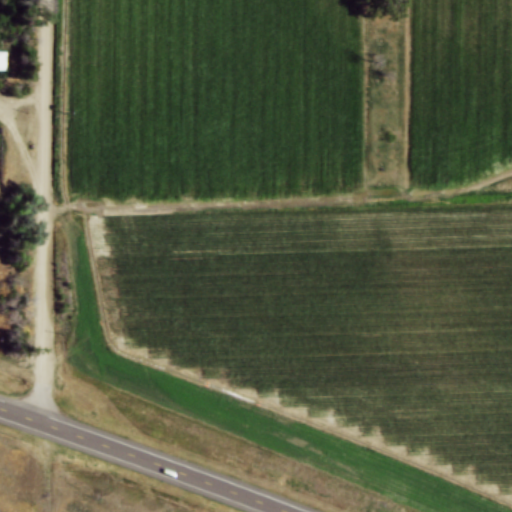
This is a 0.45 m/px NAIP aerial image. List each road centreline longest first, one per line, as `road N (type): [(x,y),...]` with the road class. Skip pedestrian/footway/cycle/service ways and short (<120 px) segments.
road 1 (residential): [(44,423),(45,0)]
road 2 (primary): [(284,511),(0,408)]
